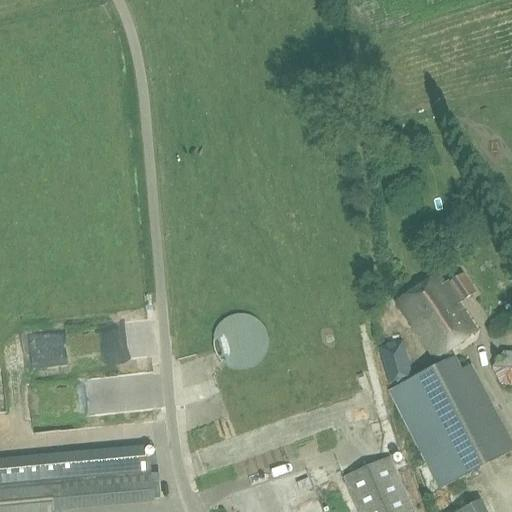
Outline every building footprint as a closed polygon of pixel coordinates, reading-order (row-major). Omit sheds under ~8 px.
[(454,359),(449,350),(475,333),(457,305),(475,293),(463,275),(445,286),(438,276),(396,303),(437,368),(387,393),(437,490),(511,452),(511,445),(471,365),(460,371),(455,359),(454,359)] [(213,334),(212,344),(215,355),(223,364),(234,369),(245,369),(256,364),(263,356),(267,347),(267,337),(263,327),(256,319),(247,315),(236,314),(226,317),(218,324),(213,334)] [(89,333),(90,352),(111,351),(110,332),(89,333)] [(359,368),(375,363),(367,337),(351,342),(359,368)] [(402,343),(376,348),(385,385),(411,380),(402,343)] [(154,347),(117,352),(117,354),(96,356),(102,394),(159,386),(154,347)] [(511,387),(511,354),(502,353),(491,371),(499,386),(511,387)] [(289,360),(250,375),(257,393),(296,378),(289,360)] [(216,397),(219,409),(243,402),(240,391),(216,397)] [(56,417),(53,398),(25,402),(28,420),(56,417)] [(58,451),(61,475),(62,491),(77,489),(75,474),(144,468),(143,458),(145,457),(143,442),(58,451)] [(0,511),(46,511),(43,477),(61,475),(58,451),(0,457),(0,511)] [(61,475),(43,477),(46,511),(62,511),(159,503),(156,457),(145,457),(143,458),(144,468),(75,474),(77,489),(62,491),(61,475)] [(412,511),(389,458),(342,478),(356,511),(412,511)] [(482,511),(477,502),(457,511),(482,511)]
